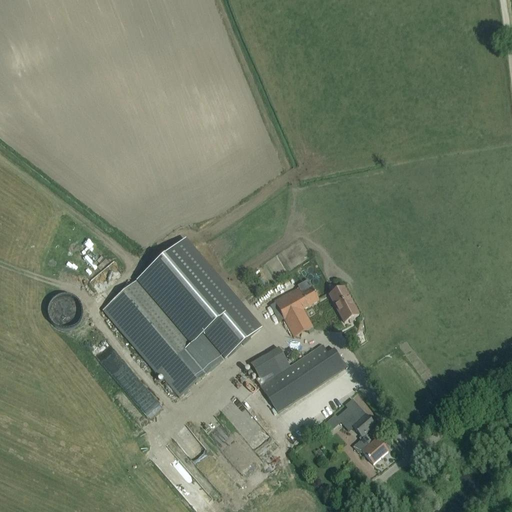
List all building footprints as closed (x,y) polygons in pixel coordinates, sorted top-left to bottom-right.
[(137,282),(104,310),(158,374),(180,399),(260,330),(184,241),(137,282)] [(319,301),(312,288),(308,281),(297,287),(298,288),(273,302),(294,339),(313,328),(303,310),(319,301)] [(344,289),(330,296),(345,323),(358,316),(344,289)] [(263,358),(250,365),(262,384),(260,386),(261,387),(260,388),(278,414),(281,412),(281,413),(338,373),(346,368),(334,350),(328,354),(323,346),(320,348),(312,353),(291,368),(279,348),(270,354),(269,351),(262,356),(263,358)] [(347,409),(340,416),(337,418),(349,432),(353,428),(362,438),(375,426),(366,416),(359,422),(347,409)] [(368,440),(360,446),(358,448),(373,466),(388,453),(377,440),(372,444),(368,440)]
